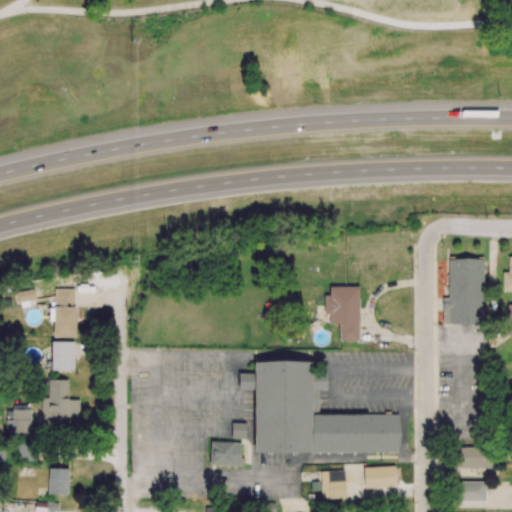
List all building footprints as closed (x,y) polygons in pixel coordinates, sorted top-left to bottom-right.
[(483,259),(447,259),(447,297),(442,297),(442,325),(484,325),(483,259)] [(358,287),(329,286),(329,295),(324,295),(324,315),(328,315),(328,324),(339,324),(339,341),(358,341),(358,287)] [(35,299),(34,288),(16,290),(18,302),(35,299)] [(74,338),(75,289),(54,289),(54,308),(49,308),(49,321),(52,321),(52,337),(74,338)] [(51,371),(73,370),(73,341),(51,342),(51,371)] [(253,361),(253,453),(398,453),(398,414),(318,414),(318,390),(327,390),(326,372),(310,372),(310,361),(253,361)] [(252,389),(252,374),(237,373),(237,389),(252,389)] [(41,419),(78,420),(78,400),(67,399),(68,380),(48,379),(48,398),(41,397),(41,419)] [(5,410),(6,436),(31,435),(31,410),(5,410)] [(241,442),(209,442),(209,465),(241,466),(241,442)] [(33,461),(32,443),(17,444),(17,461),(33,461)] [(456,446),(456,468),(491,468),(491,447),(456,446)] [(362,467),(363,488),(395,487),(394,466),(362,467)] [(67,494),(68,469),(48,468),(47,494),(67,494)] [(344,470),(320,471),(321,499),(345,498),(344,470)] [(484,501),(485,482),(453,481),(453,500),(484,501)]
